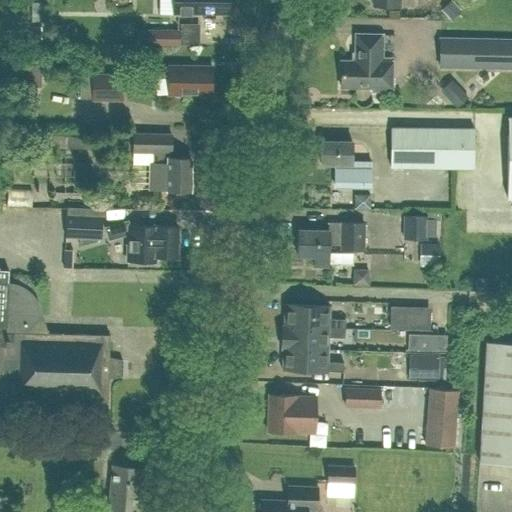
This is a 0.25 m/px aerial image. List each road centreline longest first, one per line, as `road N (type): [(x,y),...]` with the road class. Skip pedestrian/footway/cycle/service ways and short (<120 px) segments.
road 1 (residential): [(189,511),(295,0)]
road 2 (unknown): [(270,113),(475,130),(489,142),(492,240)]
